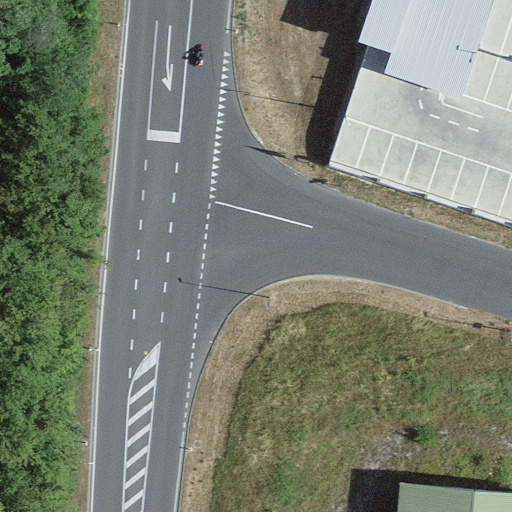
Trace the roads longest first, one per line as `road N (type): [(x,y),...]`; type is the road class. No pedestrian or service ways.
road 1 (unclassified): [(161,198),(313,227),(511,291)]
road 2 (secondary): [(135,511),(161,198)]
road 3 (secondary): [(161,198),(176,0)]
